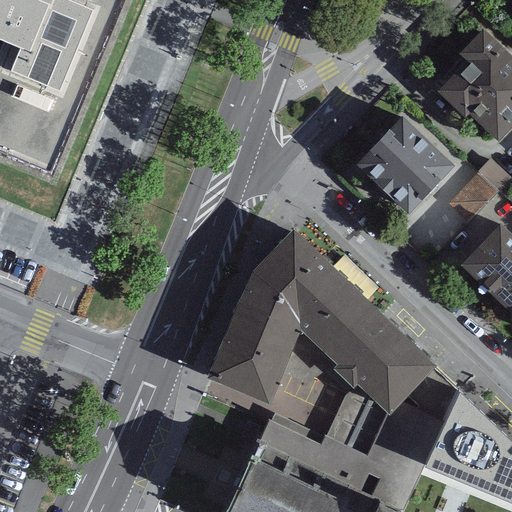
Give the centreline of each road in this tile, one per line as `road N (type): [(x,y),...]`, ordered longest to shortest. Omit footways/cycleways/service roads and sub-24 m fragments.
road 1 (residential): [(275,164),(511,387)]
road 2 (primary): [(227,163),(147,376)]
road 3 (residential): [(147,376),(0,317)]
road 4 (primary): [(147,376),(86,511)]
road 5 (residential): [(275,164),(341,97),(361,55)]
road 6 (residential): [(361,55),(244,114)]
road 7 (primary): [(289,0),(244,114)]
